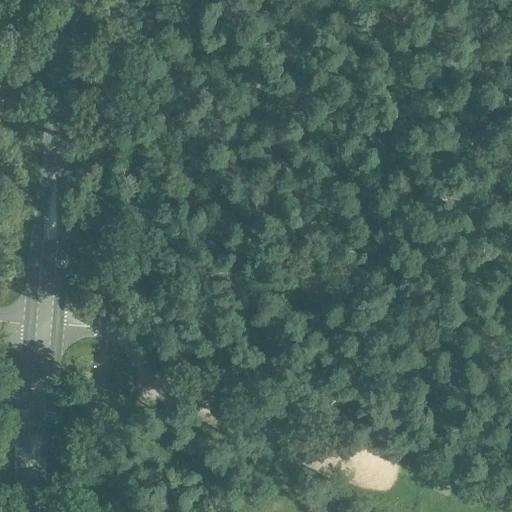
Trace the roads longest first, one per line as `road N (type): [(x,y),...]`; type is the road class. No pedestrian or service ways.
road 1 (unclassified): [(388,465),(179,399),(149,377),(119,335),(44,322)]
road 2 (secondary): [(44,322),(68,0)]
road 3 (secondary): [(30,511),(44,322)]
